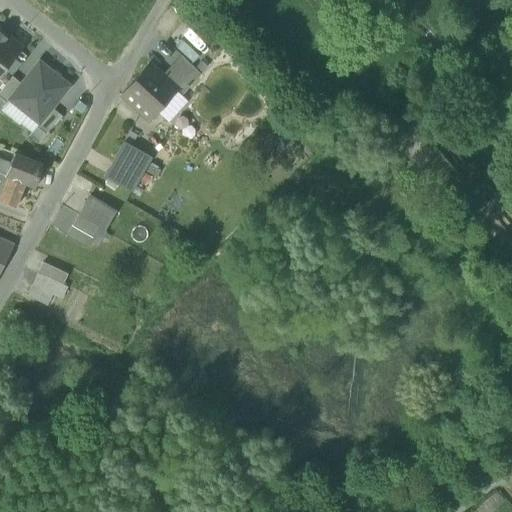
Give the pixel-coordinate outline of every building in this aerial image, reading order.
[(0,71),(20,47),(0,31),(0,71)] [(176,91),(181,95),(200,74),(181,55),(162,76),(161,76),(177,91),(176,91)] [(21,84),(9,99),(28,114),(39,123),(51,107),(68,86),(39,62),(21,84)] [(150,120),(157,113),(176,91),(177,91),(161,76),(162,76),(148,64),(121,94),(150,120)] [(0,91),(0,110),(9,99),(21,84),(12,76),(0,91)] [(181,95),(176,91),(157,113),(168,123),(188,101),(181,95)] [(9,99),(0,110),(19,125),(20,124),(28,114),(9,99)] [(31,132),(28,136),(38,143),(60,115),(51,107),(39,123),(31,132)] [(28,114),(20,124),(31,132),(39,123),(28,114)] [(104,176),(131,192),(151,157),(124,141),(104,176)] [(14,153),(9,164),(5,175),(25,183),(25,184),(35,188),(42,165),(14,153)] [(0,173),(5,175),(9,164),(0,161),(0,173)] [(456,177),(466,189),(471,185),(481,177),(475,170),(470,165),(468,166),(459,175),(456,177)] [(0,200),(15,207),(25,184),(25,183),(5,175),(0,173),(0,200)] [(98,227),(104,231),(114,214),(87,198),(77,215),(98,227)] [(98,227),(77,215),(65,236),(86,248),(98,227)] [(0,239),(0,263),(4,265),(13,246),(0,239)] [(42,262),(37,273),(63,285),(68,274),(42,262)] [(67,287),(63,285),(37,273),(26,296),(46,305),(51,295),(61,299),(67,287)] [(477,507),(481,511),(490,511),(506,500),(498,491),(477,507)]
